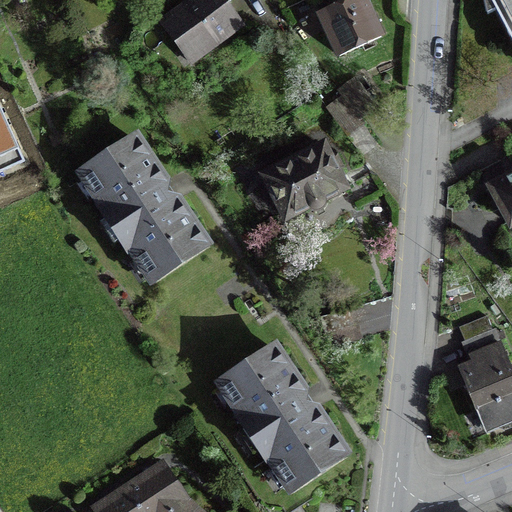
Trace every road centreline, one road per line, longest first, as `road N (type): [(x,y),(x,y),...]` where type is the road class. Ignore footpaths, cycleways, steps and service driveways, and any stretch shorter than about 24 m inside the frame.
road 1 (tertiary): [(434,0),(392,511)]
road 2 (residential): [(392,511),(511,472)]
